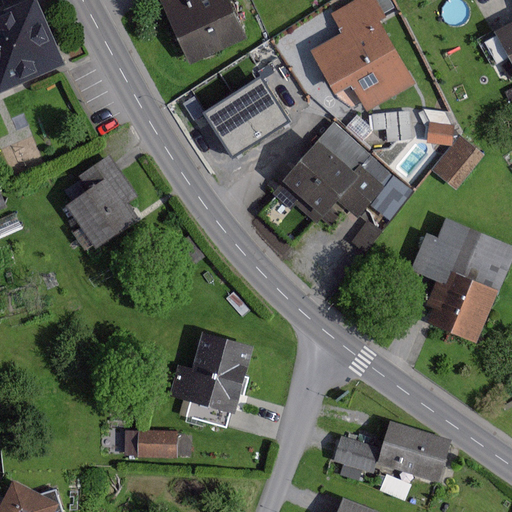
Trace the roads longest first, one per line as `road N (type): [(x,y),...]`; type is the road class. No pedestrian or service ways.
road 1 (secondary): [(333,337),(214,217),(154,131),(88,0)]
road 2 (secondary): [(511,466),(333,337)]
road 3 (residential): [(333,337),(271,511)]
